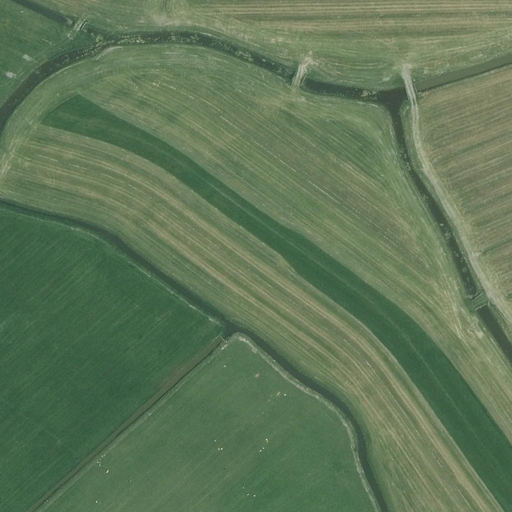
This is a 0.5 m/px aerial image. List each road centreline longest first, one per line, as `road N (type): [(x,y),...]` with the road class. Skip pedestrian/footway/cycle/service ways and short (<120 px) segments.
road 1 (track): [(511,380),(463,310),(378,121),(299,100),(293,90),(307,62)]
road 2 (track): [(511,490),(473,456),(335,374)]
